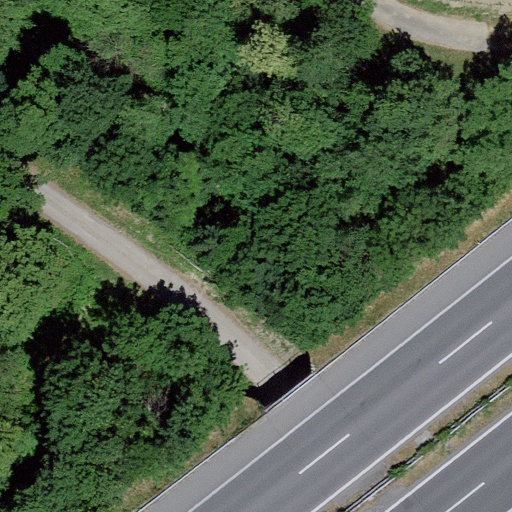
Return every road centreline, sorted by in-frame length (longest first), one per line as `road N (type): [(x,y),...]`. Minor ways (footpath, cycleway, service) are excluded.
road 1 (track): [(0,160),(286,373),(402,511)]
road 2 (motorway): [(511,306),(250,511)]
